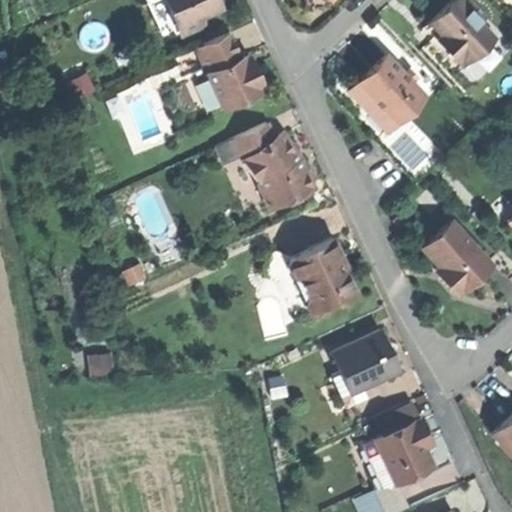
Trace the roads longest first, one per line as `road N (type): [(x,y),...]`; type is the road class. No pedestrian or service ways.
road 1 (track): [(277,511),(256,390),(236,375),(44,392),(0,216)]
road 2 (residential): [(293,55),(423,343),(449,370)]
road 3 (residential): [(449,370),(445,398),(465,454),(501,511)]
road 4 (track): [(68,511),(44,392)]
